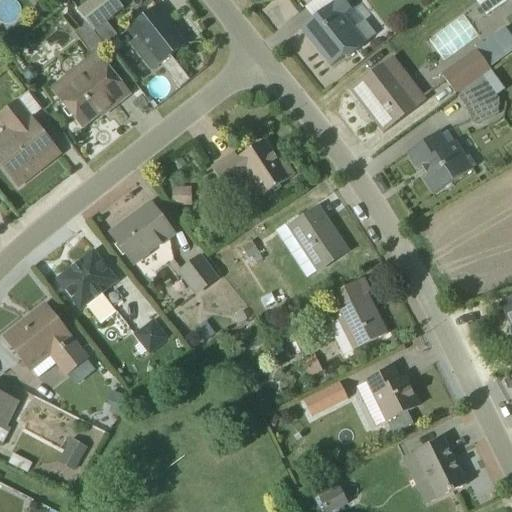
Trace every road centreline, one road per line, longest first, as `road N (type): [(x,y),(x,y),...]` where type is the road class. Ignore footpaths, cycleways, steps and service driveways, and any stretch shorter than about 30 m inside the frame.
road 1 (residential): [(259,58),(411,267),(511,473)]
road 2 (residential): [(259,58),(0,264)]
